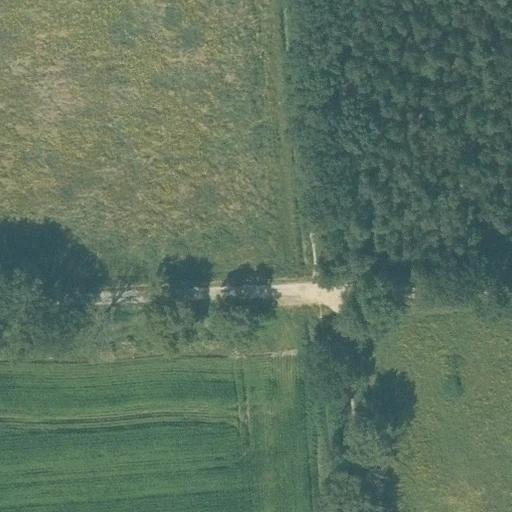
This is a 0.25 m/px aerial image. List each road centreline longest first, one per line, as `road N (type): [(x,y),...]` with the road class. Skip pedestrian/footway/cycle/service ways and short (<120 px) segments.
road 1 (unclassified): [(0,303),(339,290)]
road 2 (track): [(339,290),(511,295)]
